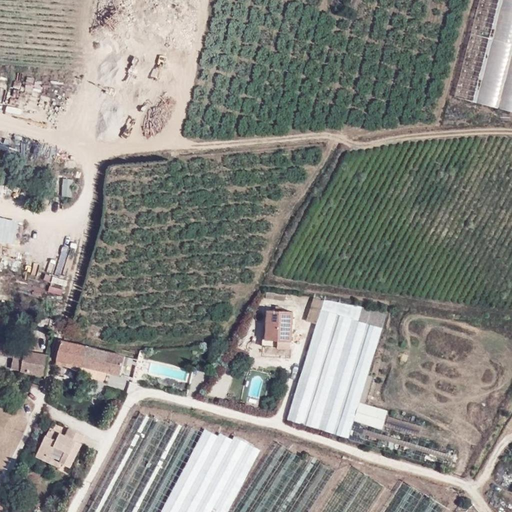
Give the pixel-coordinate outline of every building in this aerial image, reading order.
[(511,112),(511,0),(479,0),(454,97),(511,112)] [(72,198),(74,179),(63,178),(61,197),(72,198)] [(0,243),(15,247),(20,222),(0,218),(0,243)] [(29,237),(32,222),(25,221),(23,236),(29,237)] [(62,241),(60,259),(73,260),(75,242),(62,241)] [(349,437),(382,328),(386,312),(362,305),(324,300),(314,297),(307,320),(316,323),(287,418),(349,437)] [(293,312),(266,311),(264,342),(291,343),(293,312)] [(15,338),(0,334),(0,354),(16,358),(14,367),(44,374),(48,356),(13,348),(15,338)] [(130,358),(65,343),(60,362),(122,377),(125,366),(128,367),(130,358)] [(250,353),(238,348),(233,360),(245,365),(250,353)] [(210,511),(212,510),(215,511),(224,511),(259,448),(234,435),(232,438),(219,432),(217,435),(204,428),(203,431),(187,423),(185,426),(171,419),(170,422),(155,414),(152,417),(140,412),(86,511),(210,511)] [(422,434),(424,427),(391,418),(389,425),(422,434)] [(53,427),(38,456),(69,472),(86,438),(66,428),(64,433),(53,427)] [(307,511),(335,469),(307,451),(303,457),(276,440),(230,511),(307,511)] [(381,511),(440,511),(444,507),(402,480),(381,511)]
